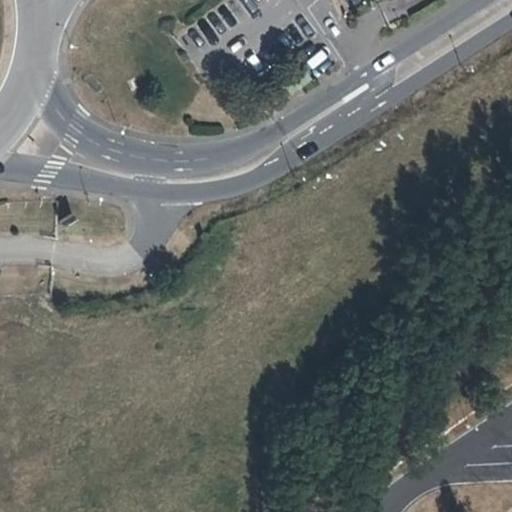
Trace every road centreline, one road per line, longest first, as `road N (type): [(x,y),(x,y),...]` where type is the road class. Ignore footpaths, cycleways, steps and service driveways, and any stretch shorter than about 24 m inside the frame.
road 1 (track): [(240,511),(245,429),(269,392),(511,161)]
road 2 (unclassified): [(378,68),(257,147),(159,163),(94,143),(31,64)]
road 3 (unclassified): [(273,171),(511,22)]
road 4 (unclassified): [(0,169),(168,189),(225,189),(273,171)]
road 5 (unclassified): [(273,171),(293,141),(383,81),(378,68)]
road 6 (unclassified): [(486,0),(378,68)]
